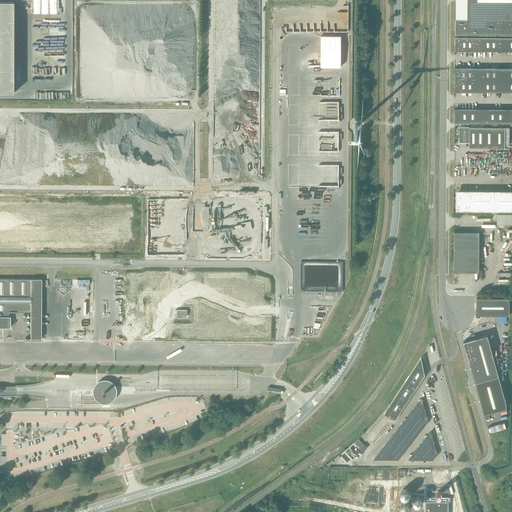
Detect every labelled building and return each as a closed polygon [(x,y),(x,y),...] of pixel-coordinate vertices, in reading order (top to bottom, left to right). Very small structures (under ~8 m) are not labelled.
[(34,0),(34,13),(49,13),(48,0),(34,0)] [(511,20),(511,0),(466,0),(467,20),(511,20)] [(0,94),(14,94),(15,3),(0,3),(0,94)] [(467,51),(467,37),(455,37),(455,46),(455,51),(467,51)] [(479,51),(479,37),(467,37),(467,51),(479,51)] [(491,51),(491,37),(479,37),(479,51),(491,51)] [(503,51),(503,37),(491,37),(491,51),(503,51)] [(511,51),(511,37),(503,37),(503,51),(511,51)] [(511,79),(511,67),(509,68),(503,68),(502,80),(511,79)] [(466,80),(466,68),(454,68),(454,80),(466,80)] [(478,80),(478,68),(466,68),(466,80),(478,80)] [(490,80),(490,68),(478,68),(478,80),(490,80)] [(502,80),(503,68),(490,68),(490,80),(502,80)] [(511,92),(511,79),(502,80),(502,92),(508,92),(511,92)] [(466,92),(466,80),(454,80),(454,92),(466,92)] [(478,92),(478,80),(466,80),(466,92),(478,92)] [(490,92),(490,80),(478,80),(478,92),(490,92)] [(502,92),(502,80),(490,80),(490,92),(502,92)] [(468,123),(468,109),(454,109),(454,113),(454,123),(468,123)] [(482,123),(482,109),(468,109),(468,123),(482,123)] [(496,123),(496,109),(482,109),(482,123),(496,123)] [(510,123),(510,109),(496,109),(496,123),(510,123)] [(469,147),(470,147),(504,148),(505,127),(459,127),(459,142),(469,142),(469,147)] [(511,211),(511,190),(463,190),(455,190),(455,211),(463,211),(511,211)] [(511,224),(511,214),(497,214),(497,224),(511,224)] [(479,272),(479,232),(453,232),(453,272),(457,272),(479,272)] [(123,286),(123,275),(111,275),(111,285),(123,286)] [(0,295),(9,296),(9,279),(0,278),(0,295)] [(31,296),(31,279),(16,279),(16,296),(31,296)] [(41,338),(41,279),(31,279),(31,296),(30,302),(30,312),(30,338),(41,338)] [(509,298),(482,298),(476,298),(476,303),(476,309),(476,315),(484,315),(509,315),(509,298)] [(9,316),(9,312),(8,312),(8,301),(0,301),(0,327),(10,327),(10,316),(9,316)] [(30,312),(30,302),(8,301),(8,312),(9,312),(30,312)] [(498,376),(487,335),(481,336),(481,337),(478,338),(475,339),(475,338),(464,341),(463,341),(469,361),(475,382),(498,376)] [(412,393),(424,375),(421,359),(417,366),(415,365),(389,404),(383,413),(388,416),(389,415),(396,419),(410,397),(409,397),(412,393)] [(506,404),(498,376),(475,382),(480,400),(484,414),(506,408),(506,404)] [(109,387),(108,387),(102,387),(101,387),(101,388),(100,388),(100,389),(99,390),(99,391),(99,392),(99,393),(100,393),(100,394),(100,393),(100,394),(101,395),(102,396),(108,396),(109,396),(109,395),(110,394),(110,393),(110,392),(111,391),(110,391),(110,390),(110,389),(110,388),(109,388),(109,387)] [(422,398),(373,460),(399,460),(429,421),(422,398)] [(491,426),(492,431),(505,428),(503,422),(491,426)] [(438,454),(432,430),(408,460),(434,461),(438,454)] [(367,448),(358,439),(354,443),(362,452),(362,451),(366,448),(367,448)] [(410,494),(410,493),(409,492),(409,491),(408,490),(407,490),(407,489),(406,489),(405,489),(404,489),(403,489),(402,489),(402,490),(401,490),(401,491),(400,491),(400,492),(400,493),(400,494),(400,495),(400,496),(401,497),(401,498),(402,498),(402,499),(403,499),(404,499),(405,499),(406,499),(407,499),(407,498),(408,498),(409,497),(409,496),(410,496),(410,495),(410,494)] [(422,502),(422,501),(422,500),(422,499),(422,498),(421,498),(420,497),(419,496),(418,496),(417,496),(416,496),(415,496),(415,497),(414,497),(413,498),(413,499),(412,500),(412,501),(412,502),(412,503),(413,503),(413,504),(414,505),(415,506),(416,506),(417,506),(418,506),(419,506),(420,506),(420,505),(421,505),(421,504),(422,503),(422,502)] [(447,511),(448,501),(425,501),(425,511),(447,511)] [(410,508),(410,507),(410,506),(409,505),(409,504),(408,504),(407,503),(406,503),(406,502),(405,502),(404,502),(403,503),(402,503),(401,503),(401,504),(400,505),(400,506),(400,507),(400,508),(400,509),(400,510),(401,510),(401,511),(402,511),(406,511),(407,511),(408,511),(409,511),(409,510),(409,509),(410,509),(410,508)]
